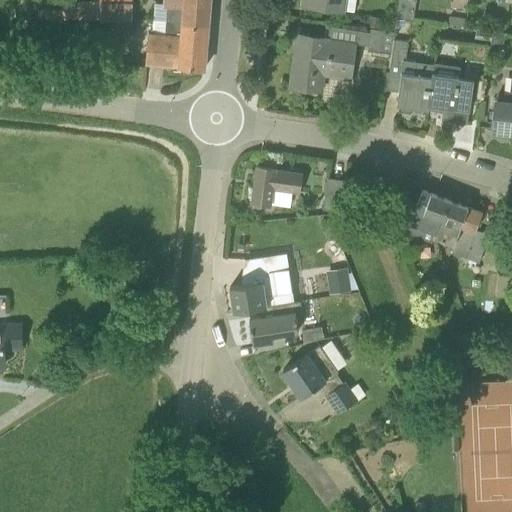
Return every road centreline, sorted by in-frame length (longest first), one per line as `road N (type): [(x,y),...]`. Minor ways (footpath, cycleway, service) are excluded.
road 1 (residential): [(216,119),(388,146),(511,181)]
road 2 (residential): [(192,359),(216,119)]
road 3 (unclassified): [(216,119),(0,96)]
road 4 (residential): [(0,421),(91,363),(192,359)]
road 5 (unclassified): [(175,511),(192,359)]
road 6 (residential): [(216,119),(233,0)]
